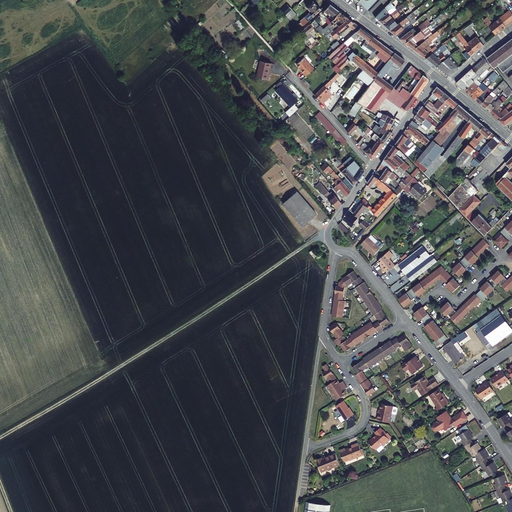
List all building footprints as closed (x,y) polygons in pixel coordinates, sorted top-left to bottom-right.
[(358,1),(369,11),(380,0),(356,0),(356,1),(357,2),(358,1)] [(313,2),(305,8),(313,17),(321,9),(318,5),(317,6),(313,2)] [(394,4),(379,19),(386,24),(409,6),(410,5),(408,2),(399,9),(394,4)] [(291,10),(286,5),(280,10),(285,15),(291,10)] [(330,17),(325,22),(327,25),(339,12),(329,5),(323,12),(330,17)] [(409,6),(386,24),(393,31),(401,25),(397,20),(403,16),(404,17),(412,11),(409,6)] [(290,20),(296,15),(291,10),(285,15),(290,20)] [(327,25),(323,29),(320,24),(319,25),(316,28),(324,37),(329,33),(347,18),(339,12),(327,25)] [(348,27),(352,30),(357,25),(347,18),(329,33),(334,38),(348,27)] [(505,27),(499,19),(493,23),(499,31),(505,27)] [(406,33),(400,37),(408,44),(423,32),(426,30),(429,28),(434,23),(431,20),(419,30),(417,28),(408,35),(406,33)] [(491,24),(489,21),(485,24),(494,35),(499,31),(493,23),(491,24)] [(393,31),(399,36),(407,30),(402,24),(401,25),(393,31)] [(313,29),(310,25),(302,32),(306,36),(313,29)] [(437,35),(440,39),(452,31),(448,26),(437,35)] [(381,43),(360,28),(343,43),(347,46),(359,36),(365,41),(362,44),(373,52),(376,49),(381,43)] [(464,31),(466,34),(471,41),(479,50),(483,46),(478,40),(470,30),(468,28),(464,31)] [(423,32),(408,44),(416,50),(422,46),(419,44),(428,37),(423,32)] [(422,46),(416,50),(428,60),(434,55),(427,50),(432,46),(431,45),(434,42),(433,41),(437,38),(436,35),(422,46)] [(465,47),(464,48),(471,57),(475,54),(467,44),(465,41),(462,43),(465,47)] [(479,50),(471,41),(467,44),(475,54),(479,50)] [(511,41),(493,56),(500,65),(501,64),(503,63),(500,58),(511,49),(511,41)] [(327,58),(341,46),(337,42),(318,59),(322,62),(327,58)] [(340,70),(351,60),(355,54),(347,46),(343,43),(341,46),(327,58),(335,66),(340,70)] [(378,73),(394,53),(381,43),(376,49),(379,52),(376,55),(382,60),(374,70),(378,73)] [(434,55),(428,60),(438,68),(452,57),(454,55),(447,46),(434,55)] [(511,49),(500,58),(503,63),(501,64),(506,71),(511,66),(511,49)] [(399,66),(404,60),(394,53),(378,73),(377,75),(386,81),(394,88),(395,86),(390,82),(392,78),(384,73),(393,62),(399,66)] [(355,54),(351,60),(362,70),(367,64),(355,54)] [(295,63),(305,75),(314,69),(305,56),(295,63)] [(499,65),(492,56),(488,59),(495,68),(499,65)] [(452,57),(438,68),(451,79),(461,69),(452,57)] [(407,71),(411,66),(404,60),(399,66),(398,68),(401,71),(405,73),(407,71)] [(271,67),(272,64),(260,62),(258,78),(268,80),(270,67),(271,67)] [(357,76),(368,86),(377,75),(378,73),(374,70),(367,64),(362,70),(357,76)] [(416,98),(428,79),(411,66),(407,71),(415,77),(414,79),(418,82),(414,87),(411,84),(406,90),(416,98)] [(401,71),(395,78),(399,81),(400,80),(405,73),(401,71)] [(478,75),(473,71),(465,78),(470,83),(474,79),(478,75)] [(385,97),(378,92),(386,81),(377,75),(368,86),(356,103),(375,111),(385,97)] [(470,83),(465,78),(459,84),(468,92),(478,82),(474,79),(470,83)] [(326,88),(334,81),(332,79),(315,95),(324,104),(326,102),(325,101),(332,94),(326,88)] [(400,80),(399,81),(395,86),(394,88),(398,91),(404,83),(400,80)] [(406,110),(407,111),(416,98),(406,90),(402,87),(399,92),(398,91),(394,88),(386,81),(378,92),(385,97),(395,105),(397,104),(402,107),(406,110)] [(474,97),(483,86),(478,82),(468,92),(474,97)] [(479,101),(487,92),(489,89),(488,87),(484,84),(483,86),(474,97),(479,101)] [(287,103),(294,97),(284,85),(276,91),(287,103)] [(438,88),(433,94),(438,99),(444,92),(438,88)] [(444,92),(438,99),(434,104),(440,109),(450,97),(444,92)] [(485,106),(493,97),(487,92),(479,101),(485,106)] [(499,95),(496,93),(493,97),(485,106),(488,109),(493,104),(492,103),(499,95)] [(451,113),(459,105),(450,97),(440,109),(436,114),(438,116),(438,117),(440,119),(438,120),(442,124),(444,122),(440,118),(448,110),(451,113)] [(434,104),(428,100),(423,108),(431,114),(438,120),(440,119),(438,117),(438,116),(436,114),(440,109),(434,104)] [(498,104),(496,106),(493,104),(488,109),(493,113),(497,108),(499,109),(501,107),(498,104)] [(511,107),(510,105),(506,110),(501,107),(499,109),(497,108),(493,113),(501,120),(511,111),(511,107)] [(473,116),(460,106),(444,122),(442,124),(437,129),(440,132),(437,136),(438,138),(444,143),(448,139),(442,133),(447,129),(454,121),(453,121),(457,117),(463,121),(465,119),(469,122),(473,116)] [(431,114),(423,108),(419,113),(433,125),(435,127),(437,124),(428,117),(431,114)] [(511,111),(501,120),(508,126),(511,123),(511,111)] [(382,113),(380,118),(391,124),(395,118),(382,113)] [(415,118),(430,130),(433,125),(419,113),(415,118)] [(484,126),(473,116),(469,122),(459,135),(464,139),(472,129),(475,131),(477,129),(480,131),(484,126)] [(447,129),(442,133),(448,139),(463,121),(457,117),(453,121),(454,121),(447,129)] [(377,123),(380,125),(379,126),(388,130),(391,124),(380,118),(377,123)] [(366,135),(352,122),(346,129),(351,134),(356,129),(364,137),(365,136),(366,135)] [(418,127),(412,122),(410,125),(416,130),(418,127)] [(410,125),(406,131),(420,142),(421,141),(428,147),(431,143),(416,130),(410,125)] [(377,130),(383,134),(380,138),(385,142),(392,132),(388,130),(379,126),(377,130)] [(486,140),(492,133),(484,126),(480,131),(464,150),(474,158),(479,153),(474,148),(483,137),(486,140)] [(368,132),(369,135),(375,141),(382,147),(385,142),(380,138),(370,129),(369,127),(366,130),(368,132)] [(492,133),(486,140),(489,142),(495,136),(492,133)] [(464,139),(459,135),(455,139),(460,143),(464,139)] [(365,143),(368,140),(365,136),(364,137),(358,143),(373,159),(379,151),(374,146),(373,147),(371,146),(370,148),(365,143)] [(407,140),(402,136),(396,145),(405,155),(409,150),(403,144),(407,140)] [(495,136),(489,142),(479,153),(474,158),(469,163),(475,168),(501,140),(495,136)] [(444,143),(438,138),(432,145),(442,155),(449,147),(444,143)] [(460,143),(455,139),(450,146),(455,150),(460,143)] [(375,141),(371,146),(373,147),(374,146),(379,151),(382,147),(375,141)] [(399,158),(403,155),(394,147),(388,156),(400,167),(403,162),(399,158)] [(401,176),(405,172),(400,167),(388,156),(382,165),(392,173),(395,170),(401,176)] [(504,169),(499,175),(502,178),(504,176),(511,167),(511,157),(503,167),(504,169)] [(325,173),(331,168),(326,162),(320,167),(325,173)] [(356,171),(348,162),(343,165),(358,181),(364,171),(360,167),(356,171)] [(340,172),(348,180),(344,183),(350,190),(358,181),(343,165),(342,163),(338,166),(341,170),(340,172)] [(385,182),(392,173),(382,165),(379,168),(385,172),(380,178),(385,182)] [(337,184),(334,186),(344,198),(350,190),(344,183),(334,171),(332,173),(336,179),(334,180),(337,184)] [(375,175),(370,181),(378,188),(383,183),(375,175)] [(410,177),(409,176),(403,183),(406,186),(412,179),(410,177)] [(497,184),(498,185),(497,187),(511,200),(511,183),(509,180),(504,176),(502,178),(497,184)] [(474,195),(478,190),(466,178),(447,198),(459,210),(474,195)] [(330,194),(317,179),(314,183),(336,208),(341,203),(332,192),(330,194)] [(428,188),(419,179),(411,187),(420,196),(428,188)] [(406,186),(403,183),(394,193),(397,196),(406,186)] [(285,203),(305,225),(319,213),(300,190),(285,203)] [(394,193),(392,191),(387,198),(391,202),(397,196),(394,193)] [(472,213),(482,202),(474,195),(459,210),(467,218),(472,213)] [(391,202),(387,198),(372,213),(377,218),(391,202)] [(353,214),(358,218),(367,208),(357,200),(355,203),(360,207),(353,214)] [(499,214),(490,224),(487,221),(479,230),(485,236),(505,215),(499,210),(497,211),(499,214)] [(346,225),(350,228),(358,218),(353,214),(349,211),(344,219),(348,223),(346,225)] [(472,213),(467,218),(471,223),(476,218),(472,213)] [(479,230),(487,221),(480,214),(476,218),(471,223),(479,230)] [(363,221),(359,226),(363,230),(365,231),(369,227),(363,221)] [(511,221),(499,233),(501,235),(494,242),(501,249),(508,242),(506,240),(511,234),(511,221)] [(338,227),(345,236),(347,234),(340,224),(338,227)] [(365,231),(363,230),(353,241),(355,242),(365,231)] [(367,238),(360,246),(373,257),(380,250),(367,238)] [(376,239),(374,241),(382,247),(384,244),(376,239)] [(456,270),(463,277),(467,272),(466,271),(469,269),(474,264),(476,265),(479,261),(478,260),(480,257),(492,246),(486,240),(456,270)] [(427,259),(419,249),(398,265),(411,281),(424,271),(419,265),(427,259)] [(389,252),(377,263),(386,274),(394,267),(389,260),(392,257),(391,256),(392,255),(389,252)] [(463,286),(444,267),(401,300),(407,308),(413,304),(412,303),(414,301),(420,296),(421,297),(427,293),(426,292),(440,280),(443,277),(443,278),(451,286),(450,287),(456,293),(463,286)] [(354,270),(343,278),(343,279),(347,285),(353,281),(355,284),(362,279),(360,276),(359,277),(354,270)] [(501,271),(494,278),(500,285),(502,284),(510,293),(511,290),(511,278),(511,280),(511,281),(511,282),(506,277),(504,275),(504,274),(501,271)] [(347,285),(343,279),(339,281),(338,286),(336,286),(334,299),(343,300),(344,287),(347,287),(347,285)] [(364,282),(362,279),(355,284),(357,286),(356,287),(361,294),(370,288),(365,281),(364,282)] [(497,290),(490,282),(484,288),(485,289),(484,290),(478,296),(473,301),(472,300),(460,312),(461,312),(459,314),(458,313),(455,309),(456,309),(450,303),(443,310),(449,317),(450,316),(459,325),(478,306),(478,307),(497,290)] [(394,294),(400,289),(397,285),(390,290),(394,294)] [(375,295),(370,288),(361,294),(366,301),(375,295)] [(379,302),(375,295),(366,301),(370,308),(379,302)] [(343,300),(334,299),(333,306),(343,308),(344,300),(343,300)] [(384,309),(379,302),(370,308),(375,315),(376,315),(383,310),(384,309)] [(343,308),(333,306),(332,315),(342,316),(343,308)] [(425,307),(416,314),(422,321),(423,320),(428,326),(427,327),(436,340),(438,339),(439,342),(442,345),(449,339),(425,307)] [(391,322),(383,310),(376,315),(380,321),(378,323),(382,330),(385,328),(384,327),(391,322)] [(511,329),(498,310),(442,347),(444,350),(443,351),(445,353),(446,353),(454,365),(464,358),(461,353),(459,355),(452,345),(475,330),(486,346),(489,343),(510,329),(511,329)] [(375,325),(372,321),(365,326),(371,335),(378,330),(375,325)] [(344,332),(337,322),(330,326),(338,339),(336,340),(338,343),(345,339),(343,336),(345,334),(344,332)] [(371,335),(365,326),(358,331),(364,340),(371,335)] [(511,334),(511,332),(510,329),(489,343),(492,348),(511,334)] [(364,340),(358,331),(352,335),(353,337),(357,344),(358,344),(364,340)] [(396,339),(393,340),(397,347),(400,345),(404,352),(412,347),(404,335),(397,340),(396,339)] [(347,342),(345,339),(338,343),(340,346),(342,345),(346,351),(357,344),(353,337),(347,342)] [(390,342),(389,341),(383,345),(389,355),(395,350),(394,349),(397,347),(393,340),(390,342)] [(389,355),(383,345),(376,350),(382,359),(389,355)] [(382,359),(376,350),(369,355),(375,364),(382,359)] [(375,364),(369,355),(362,359),(363,360),(367,367),(368,368),(375,364)] [(406,363),(405,362),(400,367),(404,372),(407,370),(412,375),(422,367),(414,357),(406,363)] [(363,360),(351,368),(356,375),(361,372),(367,367),(363,360)] [(324,373),(331,384),(338,380),(331,368),(331,369),(327,371),(324,373)] [(508,381),(502,372),(496,375),(497,376),(490,381),(495,389),(508,381)] [(428,382),(424,377),(410,386),(414,391),(417,389),(422,396),(433,389),(432,389),(438,385),(433,378),(428,382)] [(375,392),(365,378),(358,383),(368,397),(375,392)] [(332,394),(346,385),(344,382),(341,384),(338,380),(331,384),(328,386),(332,394)] [(492,392),(486,383),(474,391),(480,400),(492,392)] [(348,388),(346,385),(332,394),(337,401),(347,395),(345,390),(348,388)] [(441,396),(437,391),(428,397),(436,409),(438,411),(448,404),(445,400),(444,401),(441,396)] [(351,411),(345,401),(337,407),(346,421),(355,415),(351,410),(351,411)] [(378,414),(376,421),(389,424),(391,415),(395,416),(396,411),(395,409),(392,408),(393,408),(381,405),(379,411),(380,411),(379,414),(378,414)] [(436,430),(437,431),(435,432),(435,434),(436,436),(439,437),(440,436),(441,437),(465,420),(461,413),(450,420),(445,412),(436,419),(441,426),(436,430)] [(511,417),(511,418),(509,414),(500,420),(504,427),(507,425),(509,424),(511,428),(511,426),(511,417)] [(381,431),(379,429),(374,434),(376,436),(372,439),(371,439),(367,442),(374,451),(380,446),(381,447),(388,441),(384,436),(385,435),(382,431),(381,431)] [(461,442),(465,448),(471,444),(469,441),(471,440),(473,438),(469,431),(457,439),(457,440),(459,443),(461,442)] [(345,450),(344,448),(339,450),(343,462),(348,460),(348,461),(362,455),(357,443),(350,446),(351,447),(345,450)] [(471,453),(474,457),(476,456),(483,451),(478,444),(475,446),(473,447),(471,444),(465,448),(469,455),(471,453)] [(476,456),(479,459),(476,460),(481,467),(487,463),(485,459),(487,458),(489,456),(485,450),(483,451),(476,456)] [(339,464),(335,453),(325,457),(325,458),(322,459),(321,457),(316,459),(321,472),(327,469),(329,470),(331,469),(332,467),(339,464)] [(498,469),(494,463),(491,465),(490,466),(487,463),(481,467),(486,474),(488,472),(490,476),(498,469)] [(497,483),(495,484),(498,492),(505,489),(504,486),(505,485),(508,484),(505,476),(496,479),(497,483)] [(503,498),(505,502),(508,501),(511,499),(511,493),(511,491),(508,492),(506,493),(505,489),(498,492),(501,499),(503,498)] [(328,511),(330,505),(306,502),(304,511),(328,511)]
